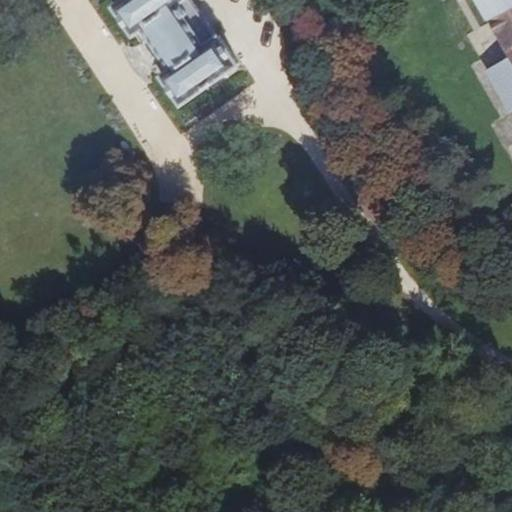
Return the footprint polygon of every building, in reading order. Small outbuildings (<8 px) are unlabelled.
[(178,109),(238,68),(219,41),(217,42),(188,0),(124,0),(110,9),(129,38),(144,28),(174,72),(159,82),(178,109)] [(511,51),(511,0),(476,0),(507,54),(511,51)] [(511,63),(510,59),(485,73),(511,118),(511,117),(511,63)] [(248,93),(180,131),(193,153),(260,115),(248,93)] [(474,226),(463,234),(470,243),(481,235),(474,226)]
